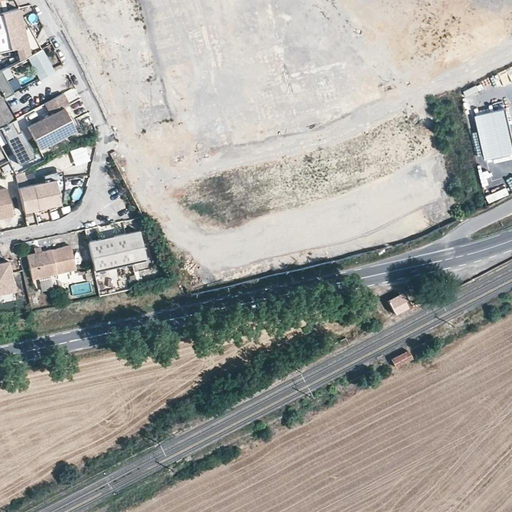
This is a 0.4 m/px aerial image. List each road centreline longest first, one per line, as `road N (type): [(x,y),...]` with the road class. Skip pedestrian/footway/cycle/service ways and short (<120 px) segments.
road 1 (primary): [(0,356),(444,259)]
road 2 (residential): [(37,0),(99,117),(103,146),(92,195),(73,220),(0,240)]
road 3 (residential): [(411,93),(319,135),(172,172)]
road 4 (residential): [(411,93),(321,0)]
